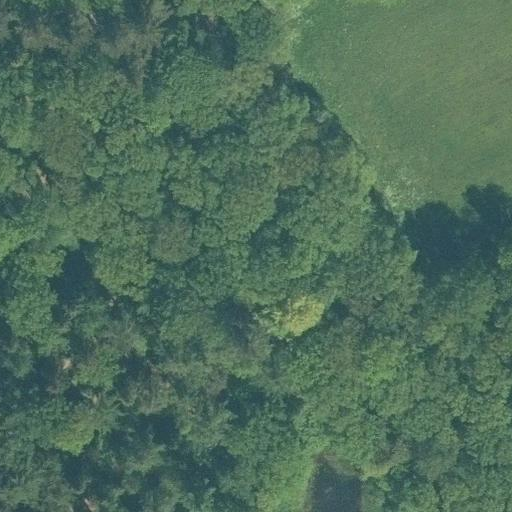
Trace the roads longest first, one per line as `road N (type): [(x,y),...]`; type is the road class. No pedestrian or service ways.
road 1 (track): [(309,0),(183,71),(159,110),(135,194),(132,243),(103,317),(55,383),(0,434)]
road 2 (track): [(194,11),(387,363)]
road 3 (tertiary): [(214,0),(146,21),(0,5)]
road 4 (track): [(387,363),(468,511)]
road 5 (track): [(387,363),(399,335),(422,314),(511,284)]
